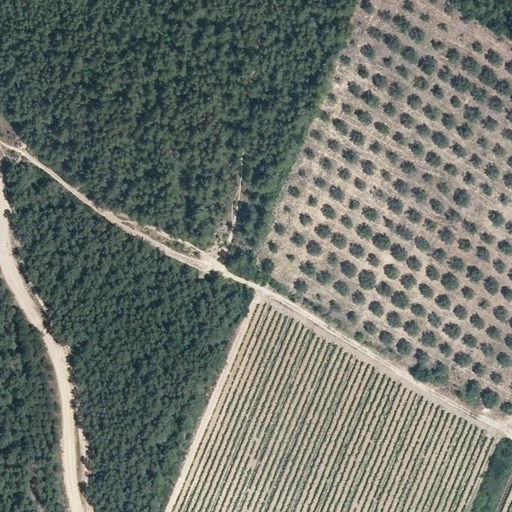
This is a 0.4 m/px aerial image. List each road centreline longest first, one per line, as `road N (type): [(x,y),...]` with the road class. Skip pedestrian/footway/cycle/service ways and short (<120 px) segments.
road 1 (track): [(501,425),(466,413),(213,267)]
road 2 (track): [(78,511),(64,386),(53,347),(14,276),(0,196)]
road 3 (track): [(260,290),(167,511)]
